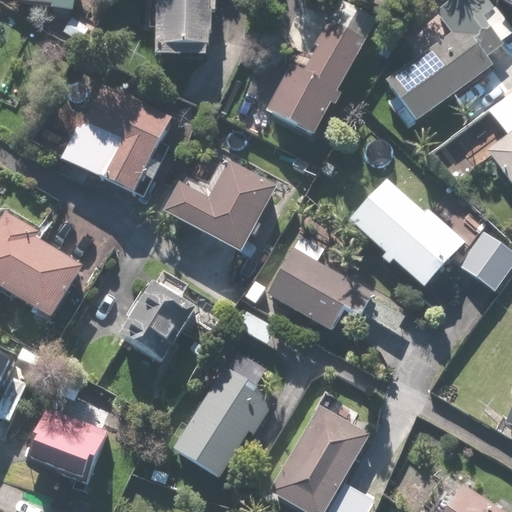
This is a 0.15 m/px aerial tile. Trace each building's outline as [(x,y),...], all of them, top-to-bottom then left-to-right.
[(74,0),(10,0),(9,5),(50,12),(50,16),(71,19),(74,0)] [(208,0),(153,0),(151,65),(203,67),(203,56),(207,56),(207,42),(210,42),(211,19),(215,20),(215,5),(208,5),(208,0)] [(482,0),(456,0),(452,3),(442,10),(433,17),(449,39),(383,88),(414,130),(492,73),(485,64),(502,51),(481,24),(494,15),(482,0)] [(511,0),(486,0),(511,15),(511,0)] [(302,81),(289,74),(263,121),(290,135),(311,146),(364,47),(330,29),(329,30),(325,28),(311,54),(315,56),(302,81)] [(170,127),(142,112),(101,92),(77,141),(109,157),(94,189),(130,207),(170,127)] [(511,134),(483,156),(511,193),(511,134)] [(226,170),(205,208),(177,192),(160,223),(237,265),(243,254),(251,239),(254,234),(275,196),(226,170)] [(345,227),(422,296),(464,250),(425,215),(422,218),(384,184),(345,227)] [(2,220),(0,223),(0,299),(48,330),(81,277),(35,248),(38,243),(2,220)] [(493,298),(511,269),(511,258),(480,237),(456,273),(493,298)] [(371,300),(292,255),(277,281),(278,281),(265,303),(328,339),(341,317),(357,326),(371,300)] [(153,291),(150,289),(116,345),(161,372),(195,316),(178,306),(188,290),(162,275),(153,291)] [(249,311),(235,330),(266,352),(279,333),(249,311)] [(287,345),(267,377),(287,390),(279,404),(295,414),(324,367),(287,345)] [(0,395),(15,364),(0,356),(0,395)] [(222,372),(170,458),(217,486),(247,439),(252,442),(275,404),(222,372)] [(511,401),(500,429),(511,434),(511,401)] [(317,412),(266,501),(285,511),(328,511),(369,442),(317,412)] [(43,413),(23,468),(86,492),(107,437),(43,413)] [(498,511),(463,488),(445,511),(498,511)]
